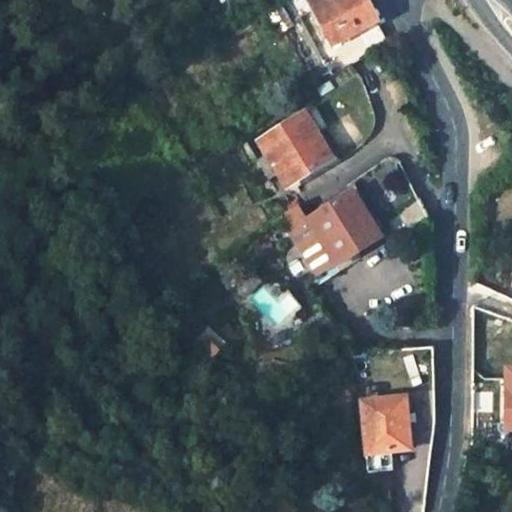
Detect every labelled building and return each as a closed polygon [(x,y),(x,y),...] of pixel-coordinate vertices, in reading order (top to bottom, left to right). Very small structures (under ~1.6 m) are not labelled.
[(305,0),(334,49),(375,25),(360,0),(305,0)] [(330,164),(301,121),(257,148),(266,162),(256,168),(266,182),(276,177),(287,193),(330,164)] [(307,226),(335,268),(379,239),(351,197),(307,226)] [(292,295),(268,302),(272,317),(296,310),(292,295)] [(397,454),(413,453),(409,401),(368,405),(372,456),(374,475),(398,472),(397,454)]
